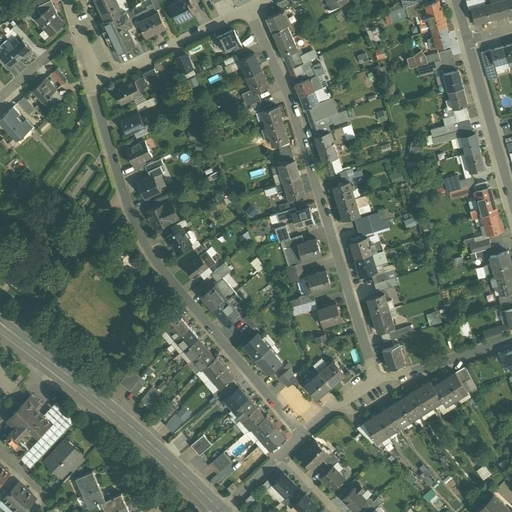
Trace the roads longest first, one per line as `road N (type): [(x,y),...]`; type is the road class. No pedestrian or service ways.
road 1 (residential): [(299,436),(142,247),(89,85)]
road 2 (residential): [(248,12),(287,99),(374,383)]
road 3 (secondary): [(220,511),(49,360)]
road 4 (residential): [(89,85),(248,12)]
road 5 (residential): [(467,40),(511,199)]
road 6 (residential): [(511,339),(374,383)]
